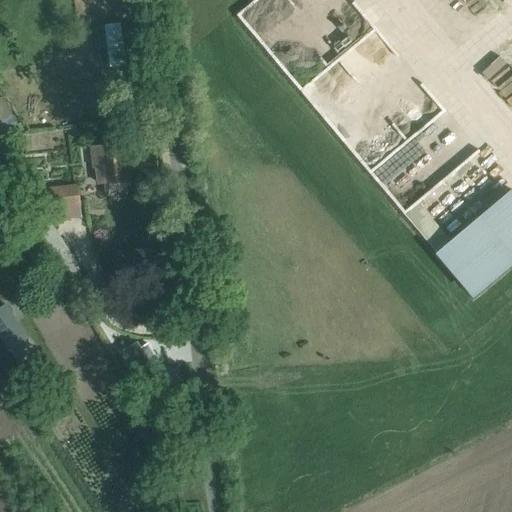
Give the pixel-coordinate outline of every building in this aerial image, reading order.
[(448,0),(429,0),(395,30),(402,45),(427,24),(432,30),(439,25),(434,17),(439,13),(437,12),(450,1),(448,0)] [(120,22),(105,24),(105,25),(107,48),(110,66),(126,64),(120,22)] [(0,135),(19,124),(2,97),(0,98),(0,135)] [(123,143),(103,145),(92,146),(94,166),(97,165),(99,183),(105,182),(107,195),(127,193),(126,180),(127,179),(123,143)] [(79,204),(78,184),(51,186),(52,206),(79,204)] [(48,217),(37,224),(70,278),(81,270),(48,217)] [(0,306),(0,335),(22,369),(39,357),(27,339),(29,338),(5,303),(0,306)] [(137,341),(121,352),(144,389),(161,378),(151,363),(158,358),(148,342),(141,347),(137,341)]
